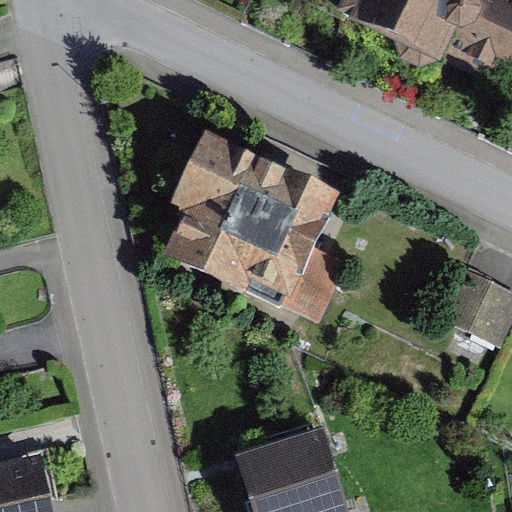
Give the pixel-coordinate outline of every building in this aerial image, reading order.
[(511,74),(511,0),(379,0),(369,28),(510,80),(511,74)] [(10,107),(0,108),(0,236),(37,228),(10,107)] [(382,204),(228,154),(187,278),(341,328),(382,204)] [(511,290),(486,279),(462,334),(511,355),(511,290)] [(346,511),(322,433),(243,457),(255,497),(249,499),(252,511),(346,511)] [(80,511),(70,458),(0,471),(0,511),(80,511)]
